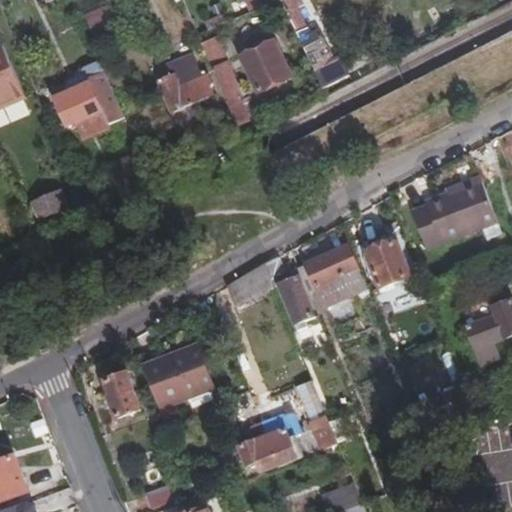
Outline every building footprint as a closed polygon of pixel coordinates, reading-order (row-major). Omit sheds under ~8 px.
[(279,0),(283,7),(320,89),(347,76),(336,56),(329,59),(316,31),(303,36),(290,7),(300,3),(298,0),(279,0)] [(104,12),(85,20),(97,49),(112,43),(109,35),(123,29),(116,14),(106,17),(104,12)] [(201,26),(205,33),(221,24),(217,18),(201,26)] [(273,43),(240,57),(256,92),(288,78),(273,43)] [(0,107),(22,97),(0,45),(0,107)] [(165,66),(168,75),(156,80),(170,112),(183,107),(186,116),(197,111),(194,103),(205,99),(188,57),(165,66)] [(222,66),(209,71),(232,125),(243,121),(232,97),(235,96),(222,66)] [(79,72),(74,78),(69,81),(65,85),(67,91),(53,97),(66,127),(74,124),(81,141),(106,133),(102,123),(116,117),(96,70),(79,72)] [(145,173),(137,155),(108,166),(116,184),(145,173)] [(475,180),(472,173),(439,187),(441,194),(475,180)] [(475,180),(441,194),(421,202),(422,207),(407,213),(421,247),(476,226),(492,220),(475,180)] [(64,206),(57,192),(34,204),(41,218),(64,206)] [(497,231),(492,220),(476,226),(481,237),(497,231)] [(392,243),(391,239),(367,249),(369,254),(364,256),(372,278),(378,291),(380,294),(392,290),(391,286),(409,279),(404,265),(396,244),(393,246),(392,243)] [(344,251),(302,268),(309,285),(320,312),(346,301),(362,294),(344,251)] [(313,318),(300,287),(296,279),(286,283),(275,256),(262,264),(264,268),(272,289),(278,287),(293,326),(313,318)] [(264,268),(224,286),(233,306),(272,289),(264,268)] [(300,287),(309,285),(302,268),(293,272),(296,279),(300,287)] [(366,268),(357,271),(362,282),(370,278),(366,268)] [(511,336),(511,307),(510,303),(490,311),(493,320),(464,331),(477,362),(475,362),(477,367),(498,360),(493,345),(511,336)] [(209,378),(191,337),(139,359),(156,400),(209,378)] [(123,374),(103,382),(107,395),(107,398),(114,417),(136,409),(123,374)] [(296,387),(311,424),(325,419),(310,382),(296,387)] [(271,457),(275,467),(335,444),(325,419),(311,424),(313,430),(290,439),(282,418),(252,429),(255,441),(240,446),(247,465),(271,457)] [(0,501),(26,492),(12,457),(0,461),(0,501)] [(343,511),(360,506),(352,485),(319,499),(324,511),(343,511)]
